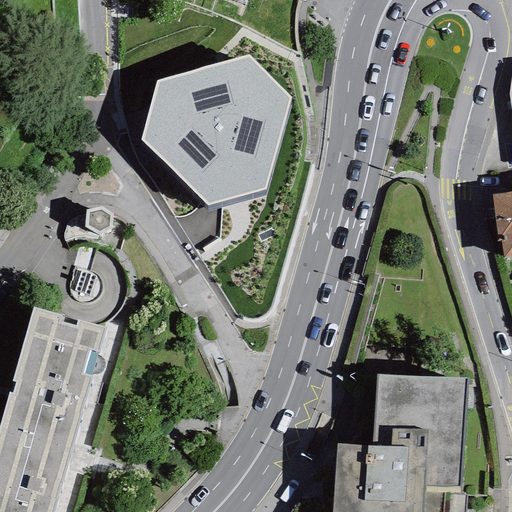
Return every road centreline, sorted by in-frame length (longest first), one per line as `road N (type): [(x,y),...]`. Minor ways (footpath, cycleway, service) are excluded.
road 1 (secondary): [(356,128),(289,388),(260,451),(212,511)]
road 2 (secondary): [(488,23),(456,190),(511,392)]
road 3 (residential): [(143,212),(241,365)]
road 4 (secondary): [(356,128),(410,15),(427,0)]
road 5 (secondary): [(389,0),(369,52),(356,128)]
road 6 (residential): [(97,0),(105,127)]
